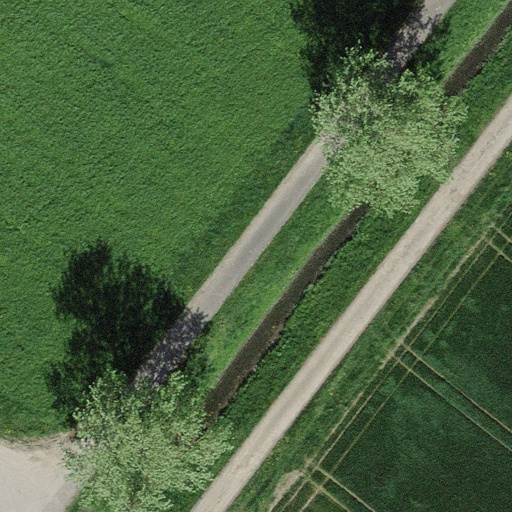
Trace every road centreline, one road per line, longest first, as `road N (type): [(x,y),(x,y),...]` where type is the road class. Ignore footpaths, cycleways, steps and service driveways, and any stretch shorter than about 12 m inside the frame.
road 1 (track): [(32,511),(437,0)]
road 2 (track): [(511,129),(221,511)]
